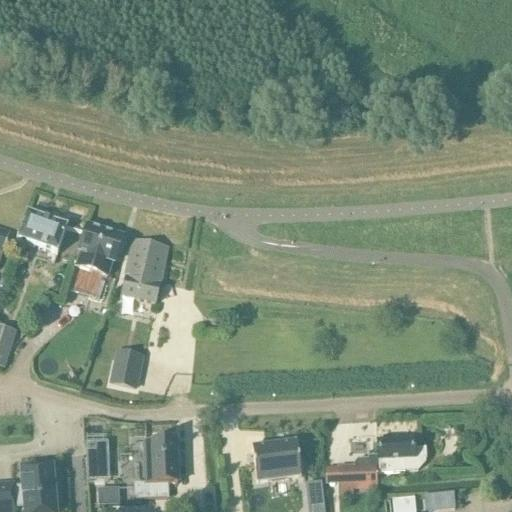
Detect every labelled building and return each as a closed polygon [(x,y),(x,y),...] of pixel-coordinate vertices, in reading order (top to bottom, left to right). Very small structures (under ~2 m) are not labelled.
[(26,215),(20,234),(16,245),(57,258),(66,228),(26,215)] [(87,227),(77,259),(73,270),(107,282),(111,270),(112,271),(123,239),(87,227)] [(0,263),(9,235),(0,231),(0,263)] [(155,307),(157,297),(161,280),(162,281),(168,249),(133,242),(120,300),(155,307)] [(0,368),(5,370),(16,334),(0,329),(0,368)] [(115,367),(111,386),(123,389),(135,391),(139,372),(115,367)] [(146,486),(134,487),(135,502),(168,501),(167,487),(177,487),(176,439),(156,440),(156,443),(145,444),(146,486)] [(377,491),(376,476),(418,474),(425,465),(425,462),(426,462),(425,450),(413,451),(413,442),(377,443),(378,460),(357,461),(353,466),(353,469),(338,470),(338,489),(339,499),(353,498),(353,492),(377,491)] [(295,444),(251,449),(256,487),(300,481),(295,444)] [(12,488),(0,488),(0,511),(14,511),(14,509),(26,508),(26,511),(53,511),(53,502),(57,502),(55,485),(51,485),(50,472),(23,474),(24,489),(12,490),(12,488)] [(118,491),(98,492),(99,508),(119,507),(118,491)] [(324,511),(323,497),(307,499),(308,511),(324,511)] [(415,511),(414,500),(391,502),(392,511),(415,511)]
